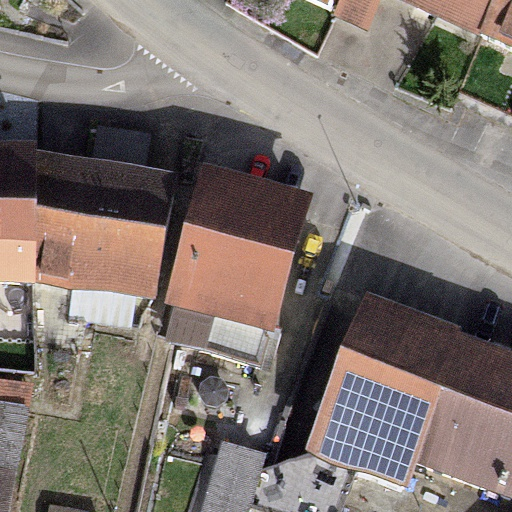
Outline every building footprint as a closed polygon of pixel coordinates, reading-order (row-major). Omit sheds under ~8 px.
[(350,0),(273,0),(338,29),(350,0)] [(477,55),(502,0),(350,0),(338,29),(364,41),(377,10),(477,55)] [(511,72),(511,0),(502,0),(477,55),(511,72)] [(38,175),(0,172),(0,304),(32,306),(260,354),(293,232),(38,175)] [(511,511),(511,376),(362,318),(305,466),(403,504),(413,479),(497,511),(511,511)]
